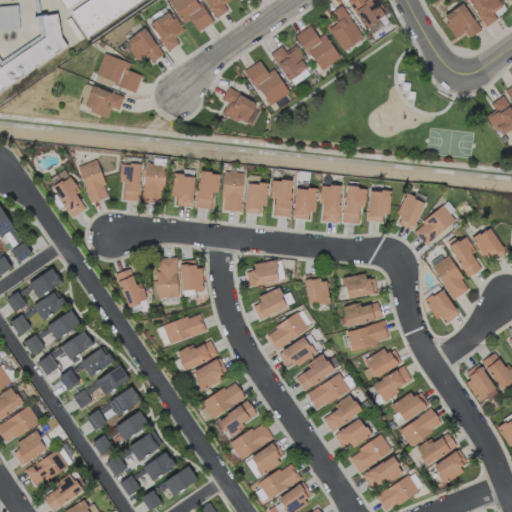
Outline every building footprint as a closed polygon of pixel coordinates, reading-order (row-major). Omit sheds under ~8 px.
[(89,0),(71,13),(88,36),(139,0),(89,0)] [(196,31),(210,22),(196,0),(168,0),(183,23),(189,19),(196,31)] [(225,0),(203,0),(215,17),(227,9),(222,2),(225,0)] [(377,0),(346,0),(371,33),(383,24),(378,18),(386,12),(377,0)] [(468,0),(484,26),(495,18),(491,12),(500,6),(496,0),(468,0)] [(468,37),(479,29),(461,2),(441,16),(455,36),(464,30),(468,37)] [(362,36),(341,4),(328,11),(336,22),(327,27),(342,49),(362,36)] [(178,43),(173,35),(182,31),(170,10),(149,22),(165,50),(178,43)] [(0,64),(0,62),(41,36),(38,16),(55,15),(63,42),(11,80),(0,64)] [(317,36),(309,24),(294,34),(319,70),(339,56),(323,32),(317,36)] [(150,61),(161,55),(145,27),(123,40),(135,61),(147,54),(150,61)] [(284,51),(281,45),(270,52),(290,84),(310,72),(294,45),(284,51)] [(136,89),(140,73),(127,70),(129,61),(101,53),(95,77),(136,89)] [(273,68),(266,72),(258,60),(244,69),(267,105),(288,92),(273,68)] [(117,109),(122,96),(91,85),(83,108),(106,116),(110,106),(117,109)] [(255,101),(226,88),(221,99),(227,102),(221,113),(245,124),(255,101)] [(511,127),(511,110),(502,95),(490,102),(494,109),(485,114),(499,136),(511,127)] [(89,202),(108,195),(95,159),(76,166),(89,202)] [(119,162),(118,181),(122,181),(122,199),(138,200),(140,163),(119,162)] [(157,202),(158,188),(164,188),(165,164),(144,163),(142,202),(157,202)] [(209,208),(212,191),(216,191),(218,173),(199,170),(194,206),(209,208)] [(219,208),(239,211),(243,173),(224,170),(219,208)] [(176,195),(175,205),(191,205),(193,174),(171,174),(171,195),(176,195)] [(51,186),(71,216),(84,207),(74,192),(78,189),(68,175),(51,186)] [(272,215),(289,216),(291,180),(270,179),(269,197),(273,197),(272,215)] [(265,205),(266,182),(245,182),(243,212),(258,212),(258,205),(265,205)] [(318,203),(322,203),(321,221),(338,221),(339,185),(319,184),(318,203)] [(365,187),(345,184),(340,221),(356,222),(358,205),(363,205),(365,187)] [(316,188),(294,186),(291,216),(307,218),(308,210),(313,211),(316,188)] [(380,221),(382,212),(387,213),(390,191),(369,188),(364,219),(380,221)] [(396,213),(400,215),(397,224),(412,229),(422,199),(403,193),(396,213)] [(459,218),(447,202),(411,228),(422,243),(459,218)] [(13,231),(0,205),(0,235),(8,232),(8,233),(13,231)] [(472,236),(487,262),(504,252),(489,226),(472,236)] [(465,276),(481,267),(463,236),(447,245),(465,276)] [(10,248),(16,260),(29,254),(23,241),(10,248)] [(0,256),(0,272),(10,266),(2,255),(0,256)] [(432,263),(448,298),(466,290),(450,255),(432,263)] [(175,257),(156,257),(157,296),(177,296),(175,257)] [(251,264),(253,269),(244,271),(248,286),(277,279),(275,271),(278,271),(275,258),(251,264)] [(179,260),(180,290),(202,289),(201,267),(194,267),(194,259),(179,260)] [(60,283),(53,268),(27,280),(34,295),(60,283)] [(124,306),(145,300),(140,282),(134,283),(130,268),(115,272),(124,306)] [(318,273),(303,274),(306,304),(328,302),(325,280),(319,281),(318,273)] [(364,278),(363,274),(343,275),(344,296),(375,294),(374,277),(364,278)] [(257,295),(259,301),(251,305),(257,319),(285,306),(277,287),(257,295)] [(424,299),(441,324),(457,313),(440,288),(424,299)] [(31,303),(39,317),(64,304),(56,290),(31,303)] [(4,298),(13,311),(24,303),(16,291),(4,298)] [(380,317),(376,301),(359,305),(358,301),(340,306),(345,326),(380,317)] [(78,323),(69,309),(45,325),(55,339),(78,323)] [(162,346),(205,329),(198,311),(155,327),(162,346)] [(301,311),(264,331),(273,348),(310,328),(301,311)] [(28,327),(21,314),(9,320),(16,333),(28,327)] [(388,338),(382,319),(345,331),(351,350),(388,338)] [(91,345),(84,331),(59,343),(66,358),(91,345)] [(23,339),(29,353),(41,348),(35,334),(23,339)] [(313,352),(303,335),(277,352),(287,368),(313,352)] [(183,370),(216,354),(209,339),(192,347),(190,343),(174,351),(183,370)] [(87,375),(112,362),(104,346),(78,359),(87,375)] [(394,348),(384,352),(383,349),(362,357),(366,367),(362,369),(366,378),(400,364),(394,348)] [(480,360),(500,389),(511,380),(511,375),(495,350),(480,360)] [(333,371),(323,355),(292,373),(302,389),(333,371)] [(191,371),(201,390),(218,381),(215,375),(225,369),(218,356),(191,371)] [(464,371),(469,378),(464,381),(476,400),(494,389),(477,363),(464,371)] [(94,380),(103,394),(127,378),(118,364),(94,380)] [(0,386),(10,380),(0,365),(0,386)] [(397,393),(394,387),(409,380),(403,366),(371,381),(380,401),(397,393)] [(78,381),(69,368),(57,376),(66,389),(78,381)] [(316,409),(348,388),(337,371),(305,393),(316,409)] [(208,419),(243,396),(233,380),(197,403),(208,419)] [(0,417),(22,404),(11,386),(0,391),(0,417)] [(84,415),(91,428),(139,401),(131,387),(84,415)] [(428,405),(420,391),(412,396),(410,392),(391,402),(401,420),(428,405)] [(328,429),(360,414),(350,394),(332,402),(336,409),(322,416),(328,429)] [(241,422),(255,413),(246,400),(212,422),(218,432),(223,429),(228,437),(244,426),(241,422)] [(37,424),(28,406),(0,420),(0,434),(3,441),(37,424)] [(398,426),(406,443),(440,426),(432,409),(398,426)] [(113,426),(122,439),(147,423),(138,410),(113,426)] [(511,449),(511,416),(497,426),(511,449)] [(341,447),(351,441),(353,445),(370,434),(358,417),(332,433),(341,447)] [(228,442),(239,459),(271,437),(261,421),(228,442)] [(425,465),(454,445),(444,429),(415,450),(425,465)] [(161,445),(152,430),(127,444),(136,459),(161,445)] [(9,448),(19,464),(48,446),(43,439),(41,440),(35,431),(9,448)] [(111,447),(102,434),(91,441),(100,455),(111,447)] [(390,452),(381,435),(347,454),(356,470),(390,452)] [(259,475),(279,462),(275,457),(282,453),(273,440),(247,458),(259,475)] [(23,469),(34,486),(67,465),(56,448),(23,469)] [(458,466),(465,461),(457,448),(431,465),(443,483),(462,471),(458,466)] [(173,468),(167,453),(141,462),(147,478),(173,468)] [(105,462),(112,475),(123,468),(116,455),(105,462)] [(360,474),(369,488),(384,479),(386,482),(402,472),(391,455),(360,474)] [(299,478),(288,461),(256,483),(267,499),(299,478)] [(172,495),(196,479),(186,465),(162,481),(172,495)] [(81,490),(71,474),(40,493),(50,509),(81,490)] [(118,482),(126,495),(139,487),(130,474),(118,482)] [(417,489),(406,474),(374,495),(385,511),(417,489)] [(284,511),(286,511),(312,498),(302,481),(276,496),(284,511)] [(160,503),(152,489),(139,496),(147,510),(160,503)] [(86,506),(83,499),(62,509),(63,511),(96,511),(93,503),(86,506)]
